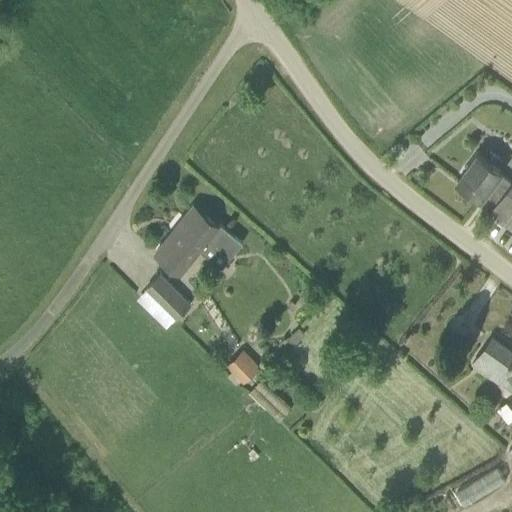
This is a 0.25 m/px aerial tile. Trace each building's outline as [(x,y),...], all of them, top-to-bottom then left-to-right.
[(511,164),(500,155),(493,164),(479,153),(458,180),(482,198),(484,196),(495,205),(491,210),(511,226),(511,164)] [(218,225),(194,205),(157,251),(182,272),(200,249),(211,258),(232,232),(220,222),(218,225)] [(191,303),(161,274),(147,288),(177,318),(191,303)] [(511,350),(492,336),(473,362),(503,384),(510,374),(511,375),(511,350)] [(246,384),(264,367),(247,348),(228,365),(246,384)] [(260,380),(248,393),(279,422),(292,408),(260,380)]
